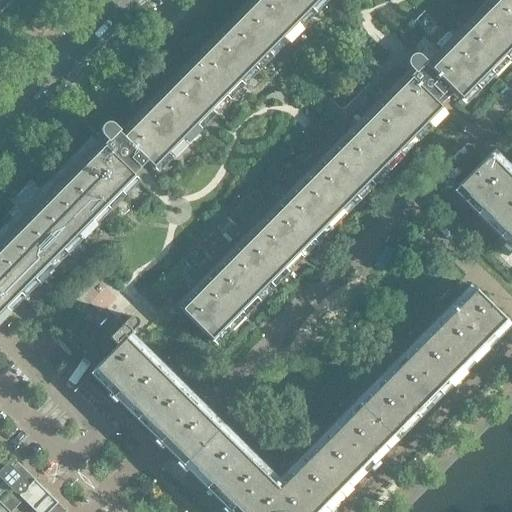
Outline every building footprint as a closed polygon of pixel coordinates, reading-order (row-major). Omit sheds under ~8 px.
[(271,229),(286,214),(300,200),(315,185),(329,171),(343,156),(358,142),(372,127),(400,99),(416,83),(423,91),(428,85),(429,86),(437,78),(434,76),(508,0),(256,0),(121,137),(110,127),(109,126),(107,125),(106,125),(104,125),(103,126),(102,127),(101,128),(100,128),(100,130),(100,131),(100,133),(101,134),(102,135),(106,140),(0,248),(0,511),(9,511),(22,500),(18,495),(33,480),(17,463),(0,446),(0,311),(17,293),(22,298),(22,299),(56,333),(60,337),(62,338),(66,341),(71,346),(75,349),(80,351),(85,346),(100,361),(124,337),(125,338),(136,326),(158,347),(186,318),(185,316),(200,301),(214,287),(228,272),(243,258),(257,243),(271,229)] [(460,99),(511,45),(511,0),(508,0),(434,76),(437,78),(451,93),(459,101),(460,99)] [(397,152),(441,108),(437,104),(444,98),(445,99),(451,93),(437,78),(429,86),(428,85),(423,91),(416,83),(400,99),(372,127),(397,152)] [(397,152),(372,127),(358,142),(382,166),(397,152)] [(382,166),(358,142),(343,156),(368,181),(382,166)] [(480,210),(510,179),(496,165),(497,164),(487,155),(456,186),(457,187),(480,210)] [(368,181),(343,156),(329,171),(354,195),(368,181)] [(354,195),(329,171),(315,185),(339,210),(354,195)] [(503,232),(511,223),(511,180),(510,179),(480,210),(503,232)] [(339,210),(315,185),(300,200),(325,224),(339,210)] [(325,224),(300,200),(286,214),(311,239),(325,224)] [(311,239),(286,214),(271,229),(296,253),(311,239)] [(511,223),(503,232),(511,241),(511,223)] [(296,253),(271,229),(257,243),(282,268),(296,253)] [(282,268),(257,243),(243,258),(268,282),(282,268)] [(268,282),(243,258),(228,272),(253,297),(268,282)] [(253,297),(228,272),(214,287),(239,311),(253,297)] [(239,311),(214,287),(200,301),(225,326),(239,311)] [(481,344),(505,320),(473,289),(450,313),(450,314),(428,336),(458,367),(481,344)] [(225,326),(200,301),(185,316),(186,318),(210,341),(211,340),(210,340),(225,326)] [(458,367),(428,336),(405,360),(436,390),(458,367)] [(273,484),(277,479),(221,424),(217,429),(200,412),(186,398),(125,338),(124,337),(100,361),(93,369),(169,444),(237,511),(315,511),(390,437),(359,405),(277,489),(273,484)] [(436,390),(405,360),(382,383),(413,413),(436,390)] [(413,413),(382,383),(360,405),(359,405),(390,437),(391,436),(413,413)] [(0,427),(11,419),(0,406),(0,427)] [(48,511),(57,503),(33,480),(18,495),(22,500),(34,511),(48,511)]
